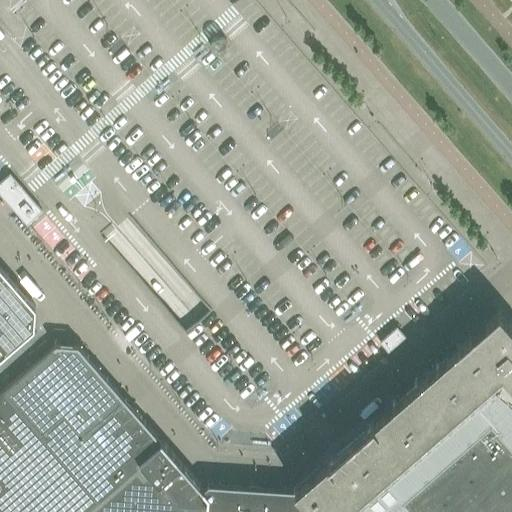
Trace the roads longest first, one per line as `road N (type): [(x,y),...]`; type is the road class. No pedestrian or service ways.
road 1 (secondary): [(380,0),(511,157)]
road 2 (secondary): [(511,93),(430,0)]
